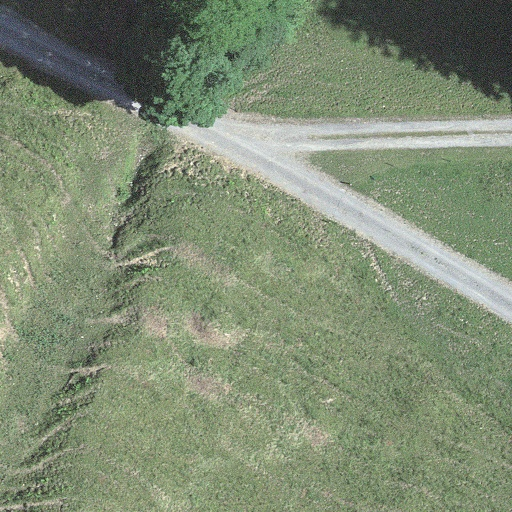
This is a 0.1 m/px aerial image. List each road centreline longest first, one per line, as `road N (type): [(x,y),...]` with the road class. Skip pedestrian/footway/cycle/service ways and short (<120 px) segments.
road 1 (track): [(0,44),(231,144),(511,305)]
road 2 (track): [(511,131),(231,144)]
